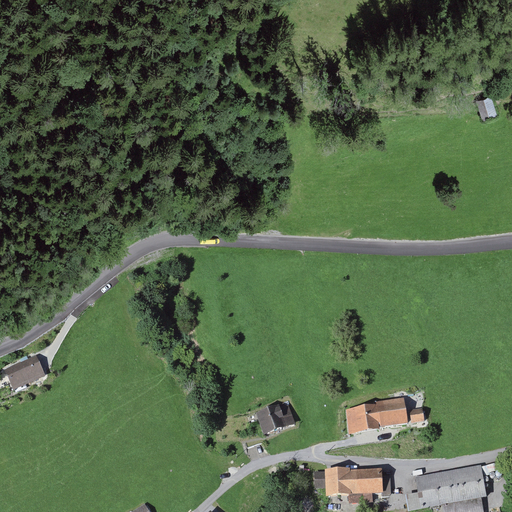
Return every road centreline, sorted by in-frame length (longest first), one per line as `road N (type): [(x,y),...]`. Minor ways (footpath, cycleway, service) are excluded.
road 1 (tertiary): [(0,346),(156,242),(417,248),(511,241)]
road 2 (track): [(511,450),(400,467),(278,459),(247,471),(200,511)]
